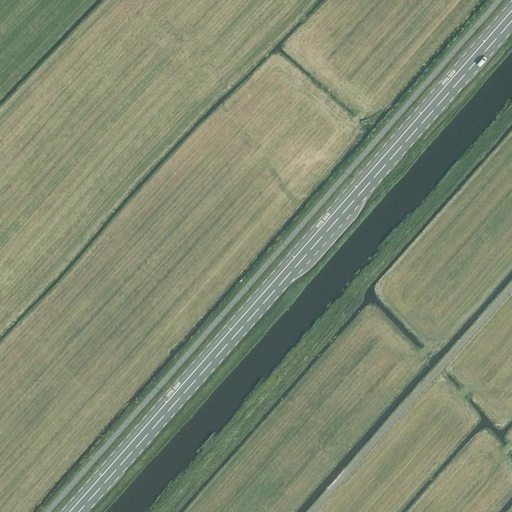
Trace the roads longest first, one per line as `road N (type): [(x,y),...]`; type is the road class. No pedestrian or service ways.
road 1 (primary): [(511,19),(78,511)]
road 2 (track): [(166,511),(511,115)]
